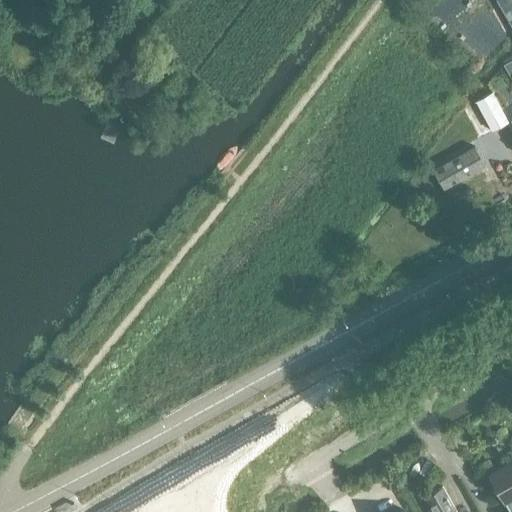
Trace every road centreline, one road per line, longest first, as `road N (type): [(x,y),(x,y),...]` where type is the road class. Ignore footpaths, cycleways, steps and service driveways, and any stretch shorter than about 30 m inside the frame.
road 1 (tertiary): [(227,411),(511,242)]
road 2 (residential): [(511,343),(310,462)]
